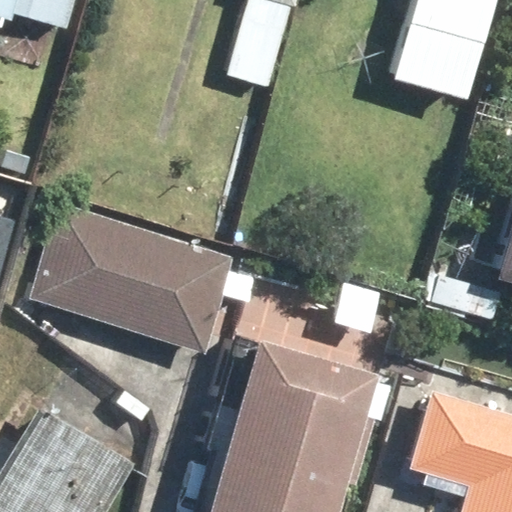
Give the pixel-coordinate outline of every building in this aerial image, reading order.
[(0,0),(0,10),(57,26),(64,0),(0,0)] [(237,0),(218,71),(258,82),(280,2),(283,3),(284,0),(237,0)] [(401,0),(380,73),(454,94),(481,0),(401,0)] [(511,17),(497,71),(511,75),(511,17)] [(511,154),(477,273),(511,283),(511,154)] [(47,199),(18,296),(192,349),(222,252),(47,199)] [(361,339),(374,293),(331,280),(317,327),(361,339)] [(237,335),(185,511),(313,511),(355,369),(237,335)] [(511,511),(511,413),(420,386),(397,464),(456,481),(447,511),(511,511)] [(0,511),(88,511),(121,460),(31,404),(0,453),(0,511)]
